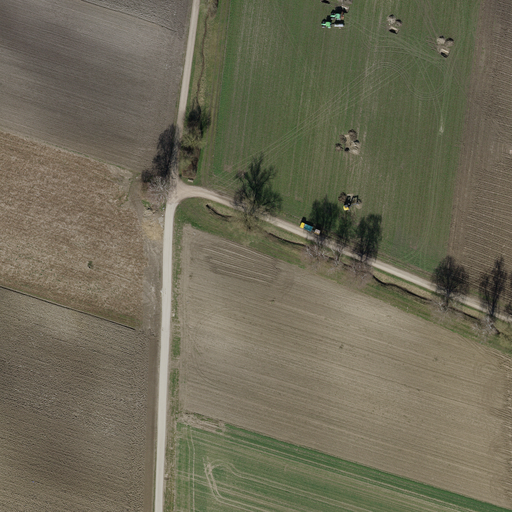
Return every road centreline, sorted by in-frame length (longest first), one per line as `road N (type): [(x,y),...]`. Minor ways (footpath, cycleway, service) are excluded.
road 1 (track): [(161,511),(169,226),(197,0)]
road 2 (track): [(511,318),(174,184)]
